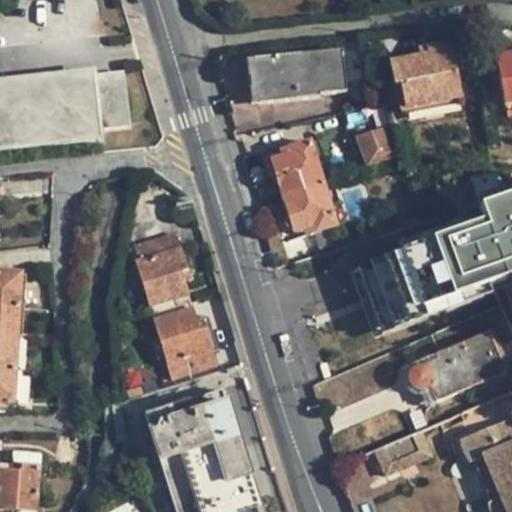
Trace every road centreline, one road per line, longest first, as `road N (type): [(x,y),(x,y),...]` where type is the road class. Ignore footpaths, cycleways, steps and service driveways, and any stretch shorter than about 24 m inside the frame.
road 1 (tertiary): [(201,146),(320,511)]
road 2 (unknown): [(167,34),(511,10)]
road 3 (residential): [(77,162),(62,271),(70,414),(59,422),(0,422)]
road 4 (tertiary): [(157,0),(201,146)]
road 5 (residential): [(201,146),(77,162)]
